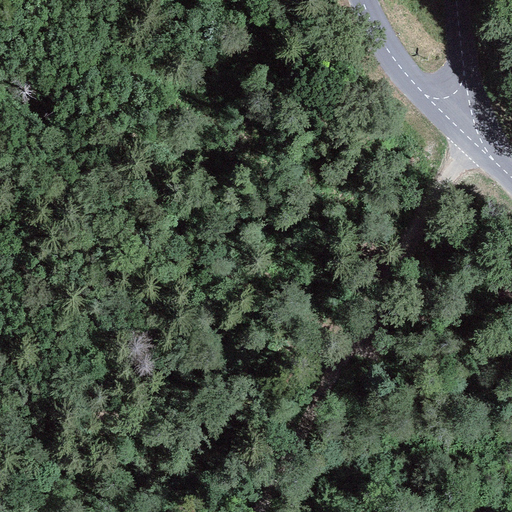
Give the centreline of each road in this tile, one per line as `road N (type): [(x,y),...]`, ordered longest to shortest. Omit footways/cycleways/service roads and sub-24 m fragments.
road 1 (track): [(478,151),(397,258),(263,511)]
road 2 (tertiary): [(363,0),(409,80),(478,151)]
road 3 (tertiary): [(455,0),(478,151)]
